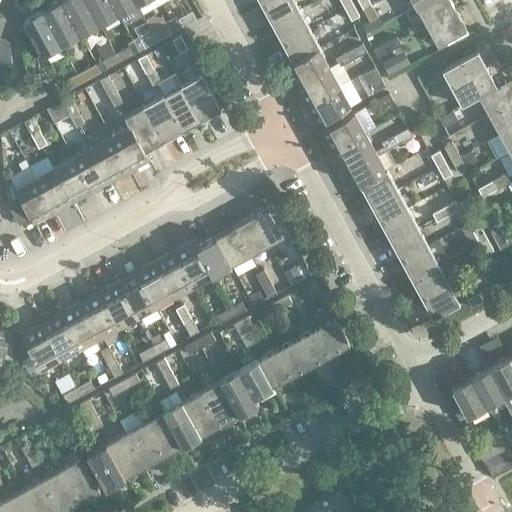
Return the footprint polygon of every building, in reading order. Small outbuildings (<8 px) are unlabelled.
[(79,33),(61,0),(56,0),(41,8),(60,43),(79,33)] [(98,22),(86,0),(61,0),(79,33),(98,22)] [(117,12),(110,0),(86,0),(98,22),(117,12)] [(136,1),(135,0),(110,0),(117,12),(136,1)] [(299,9),(294,0),(269,0),(262,4),(272,23),(299,9)] [(369,0),(358,0),(363,9),(371,4),(369,0)] [(455,9),(450,0),(425,0),(416,5),(426,24),(455,9)] [(359,15),(353,3),(344,8),(351,19),(359,15)] [(378,16),(371,4),(363,9),(369,20),(369,21),(378,16)] [(60,43),(41,8),(22,19),(41,54),(60,43)] [(309,28),(299,9),(272,23),(282,42),(309,28)] [(466,29),(455,9),(426,24),(437,44),(466,29)] [(196,19),(191,10),(177,18),(182,26),(196,19)] [(0,26),(4,13),(0,11),(0,62),(12,66),(9,40),(0,36),(0,26)] [(369,21),(369,20),(361,25),(365,33),(382,24),(378,16),(369,21)] [(166,24),(153,31),(158,40),(171,32),(166,24)] [(320,47),(309,28),(282,42),(292,60),(293,61),(319,47),(319,48),(320,47)] [(158,40),(153,31),(140,39),(144,47),(158,40)] [(187,48),(180,34),(172,39),(179,52),(187,48)] [(397,36),(385,42),(389,50),(401,44),(397,36)] [(367,51),(362,42),(348,50),(353,58),(367,51)] [(389,50),(385,42),(373,48),(378,56),(389,50)] [(129,45),(115,52),(120,61),(133,53),(129,45)] [(293,61),(292,60),(283,65),(294,85),(329,66),(319,48),(319,47),(293,61)] [(461,104),(478,95),(478,94),(504,80),(504,79),(511,74),(511,72),(511,71),(511,69),(511,63),(509,59),(505,61),(505,60),(499,63),(496,58),(485,64),(477,49),(442,69),(461,104)] [(353,58),(348,50),(335,57),(337,61),(339,65),(353,58)] [(120,61),(115,52),(102,59),(106,68),(120,61)] [(153,67),(146,53),(137,58),(145,71),(153,67)] [(399,70),(392,57),(382,63),(389,76),(399,70)] [(348,81),(339,65),(337,61),(329,66),(294,85),(304,104),(339,85),(348,81)] [(90,66),(76,73),(81,82),(95,74),(90,66)] [(160,80),(153,67),(145,71),(152,85),(160,80)] [(81,82),(76,73),(63,81),(68,89),(81,82)] [(220,108),(201,73),(181,84),(201,119),(220,108)] [(115,88),(108,74),(99,79),(106,92),(115,88)] [(511,100),(511,74),(504,79),(504,80),(478,94),(478,95),(488,113),(511,100)] [(385,85),(380,77),(367,84),(371,93),(385,85)] [(201,119),(181,84),(162,94),(181,129),(201,119)] [(350,105),(339,85),(304,104),(315,124),(350,105)] [(122,101),(115,88),(106,92),(114,106),(122,101)] [(389,92),(375,100),(380,108),(393,100),(389,92)] [(181,129),(162,94),(144,105),(163,140),(181,129)] [(77,109),(69,95),(61,100),(68,113),(77,109)] [(511,125),(511,100),(488,113),(499,132),(511,125)] [(163,140),(144,105),(124,116),(129,125),(143,150),(144,150),(163,140)] [(84,123),(77,109),(68,113),(75,127),(84,123)] [(452,109),(439,117),(443,125),(457,118),(452,109)] [(364,131),(354,111),(319,130),(330,150),(364,131)] [(39,130),(32,116),(23,121),(30,134),(39,130)] [(129,125),(110,135),(129,170),(149,159),(144,150),(143,150),(129,125)] [(511,149),(511,125),(499,132),(509,151),(511,149)] [(412,135),(407,127),(394,134),(399,143),(412,135)] [(46,143),(39,130),(30,134),(38,148),(46,143)] [(375,150),(364,131),(330,150),(340,169),(375,150)] [(399,143),(394,134),(381,141),(385,150),(399,143)] [(129,170),(110,135),(91,146),(111,180),(129,170)] [(459,154),(452,141),(443,145),(451,159),(459,154)] [(111,180),(91,146),(73,156),(91,191),(111,180)] [(460,154),(466,165),(473,161),(474,155),(470,148),(460,154)] [(438,149),(430,154),(437,166),(445,161),(438,149)] [(385,169),(375,150),(340,169),(351,189),(360,184),(359,183),(385,169)] [(466,168),(459,154),(451,159),(458,172),(466,168)] [(91,191),(73,156),(54,166),(73,201),(91,191)] [(451,173),(445,161),(437,166),(443,178),(451,173)] [(73,201),(54,166),(35,177),(54,212),(73,201)] [(386,168),(385,169),(359,183),(360,184),(370,202),(397,188),(386,168)] [(505,173),(491,180),(496,189),(509,181),(505,173)] [(54,212),(35,177),(16,187),(12,179),(5,183),(6,202),(19,195),(31,217),(34,222),(54,212)] [(496,189),(491,180),(477,188),(482,196),(496,189)] [(407,206),(397,188),(370,202),(380,221),(407,206)] [(19,195),(6,202),(18,224),(31,217),(19,195)] [(460,208),(455,199),(443,206),(448,214),(460,208)] [(288,232),(273,204),(253,215),(269,243),(288,232)] [(417,225),(407,206),(380,221),(390,240),(417,225)] [(448,214),(443,206),(431,212),(436,221),(448,214)] [(269,243),(253,215),(234,225),(250,253),(269,243)] [(500,230),(493,216),(485,221),(492,235),(500,230)] [(250,253),(234,225),(215,236),(231,264),(250,253)] [(428,244),(417,225),(390,240),(401,259),(428,244)] [(480,225),(472,230),(478,242),(487,237),(480,225)] [(508,243),(500,230),(492,235),(500,248),(508,243)] [(215,236),(197,246),(196,246),(212,274),(231,264),(215,236)] [(493,249),(487,237),(478,242),(485,254),(493,249)] [(193,239),(173,250),(192,285),(212,274),(196,246),(197,246),(193,239)] [(438,263),(428,244),(401,259),(411,278),(438,263)] [(192,285),(173,250),(154,260),(174,295),(192,285)] [(174,295),(154,260),(136,271),(155,306),(174,295)] [(311,273),(304,261),(296,266),(302,278),(303,278),(311,273)] [(449,282),(438,263),(411,278),(422,297),(449,282)] [(291,284),(302,278),(296,266),(295,264),(284,270),(291,284)] [(255,273),(262,285),(270,280),(263,269),(255,273)] [(155,306),(136,271),(117,281),(136,316),(155,306)] [(320,291),(314,279),(305,283),(312,295),(320,291)] [(277,292),(270,280),(262,285),(268,297),(277,292)] [(136,316),(117,281),(98,291),(117,326),(136,316)] [(459,302),(449,282),(422,297),(432,316),(459,302)] [(117,326),(98,291),(79,302),(98,336),(117,326)] [(483,300),(478,292),(466,298),(471,306),(483,300)] [(291,302),(287,293),(275,300),(280,308),(291,302)] [(241,300),(230,307),(234,315),(246,309),(241,300)] [(280,308),(275,300),(263,306),(268,315),(280,308)] [(98,336),(79,302),(60,312),(79,347),(98,336)] [(175,307),(182,321),(191,316),(183,303),(175,307)] [(234,315),(230,307),(216,314),(220,322),(234,315)] [(79,347),(60,312),(41,322),(60,357),(79,347)] [(198,330),(191,316),(182,321),(190,334),(198,330)] [(349,343),(334,316),(315,327),(330,353),(349,343)] [(248,329),(242,318),(233,323),(239,334),(248,329)] [(60,357),(41,322),(21,333),(40,368),(60,357)] [(330,353),(315,327),(296,337),(310,364),(330,353)] [(9,333),(0,329),(0,371),(5,373),(10,359),(2,356),(9,333)] [(254,341),(248,329),(239,334),(246,346),(254,341)] [(215,339),(211,331),(197,338),(201,346),(215,339)] [(165,337),(152,345),(156,353),(170,345),(165,337)] [(310,364),(296,337),(277,347),(291,374),(310,364)] [(201,346),(197,338),(184,345),(188,354),(201,346)] [(99,349),(107,363),(115,358),(108,345),(99,349)] [(156,353),(152,345),(138,352),(143,361),(156,353)] [(291,374),(277,347),(258,358),(273,384),(291,374)] [(511,388),(511,361),(509,355),(490,366),(505,393),(511,388)] [(171,369),(163,356),(155,361),(162,374),(171,369)] [(123,372),(115,358),(107,363),(114,376),(123,372)] [(273,384),(258,358),(239,368),(253,395),(254,395),(273,384)] [(505,393),(490,366),(471,376),(485,403),(505,393)] [(253,395),(239,368),(220,379),(238,414),(258,403),(254,395),(253,395)] [(178,383),(171,369),(162,374),(170,388),(178,383)] [(139,381),(135,372),(121,379),(126,388),(139,381)] [(75,387),(68,373),(55,380),(62,394),(75,387)] [(485,403),(471,376),(451,387),(459,402),(452,406),(458,418),(485,403)] [(89,379),(76,386),(80,394),(94,387),(89,379)] [(126,388),(121,379),(108,387),(112,395),(126,388)] [(238,414),(220,379),(200,389),(219,424),(238,414)] [(80,394),(76,386),(75,387),(62,394),(67,402),(80,394)] [(219,424),(200,389),(182,399),(200,434),(219,424)] [(503,400),(509,412),(511,410),(511,396),(511,395),(503,400)] [(95,411),(88,397),(79,402),(87,416),(95,411)] [(200,434),(182,399),(163,409),(182,445),(200,434)] [(182,445),(163,409),(144,420),(162,455),(182,445)] [(102,425),(95,411),(87,416),(94,429),(102,425)] [(58,414),(44,421),(49,430),(62,422),(58,414)] [(162,455),(144,420),(124,430),(143,465),(162,455)] [(496,429),(473,442),(483,459),(505,447),(496,429)] [(143,465),(124,430),(105,441),(124,476),(143,465)] [(20,446),(27,459),(36,454),(28,441),(20,446)] [(124,476),(105,441),(86,452),(105,486),(124,476)] [(511,463),(511,459),(505,447),(483,459),(491,475),(511,463)] [(43,468),(36,454),(27,459),(34,472),(43,468)] [(100,489),(80,454),(61,465),(80,500),(100,489)] [(80,500),(61,465),(42,475),(61,510),(80,500)] [(57,511),(61,510),(42,475),(23,486),(37,511),(57,511)] [(37,511),(23,486),(4,496),(12,511),(37,511)] [(12,511),(4,496),(0,498),(0,511),(12,511)]
